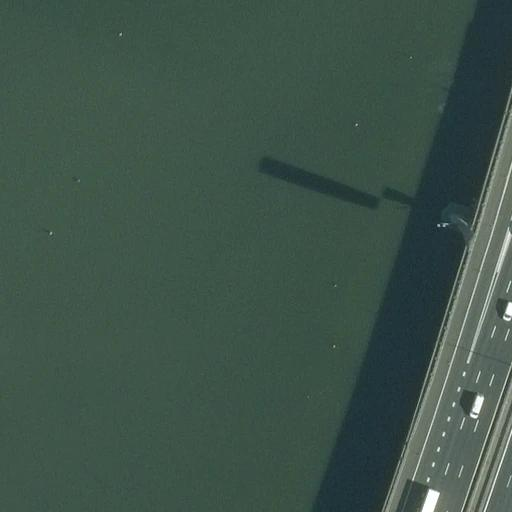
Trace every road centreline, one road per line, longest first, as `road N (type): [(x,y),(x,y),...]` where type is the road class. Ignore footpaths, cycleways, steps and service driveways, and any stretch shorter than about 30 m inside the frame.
road 1 (motorway): [(511,227),(477,376)]
road 2 (motorway): [(477,376),(430,511)]
